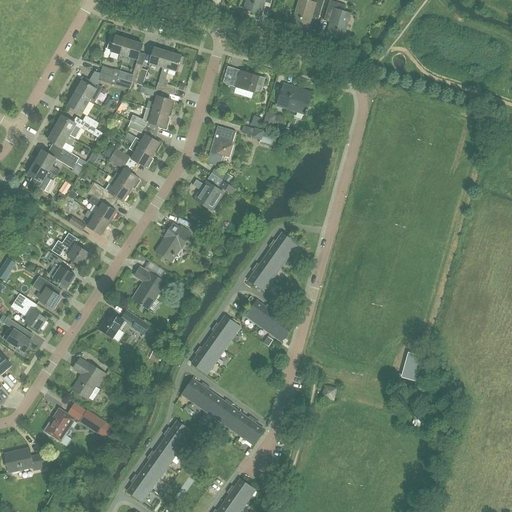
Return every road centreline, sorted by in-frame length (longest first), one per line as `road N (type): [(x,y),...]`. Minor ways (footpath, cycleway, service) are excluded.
road 1 (residential): [(256,459),(276,428),(359,94),(340,63),(220,27)]
road 2 (residential): [(0,423),(20,411),(187,148),(220,27)]
road 3 (residential): [(18,127),(90,0)]
